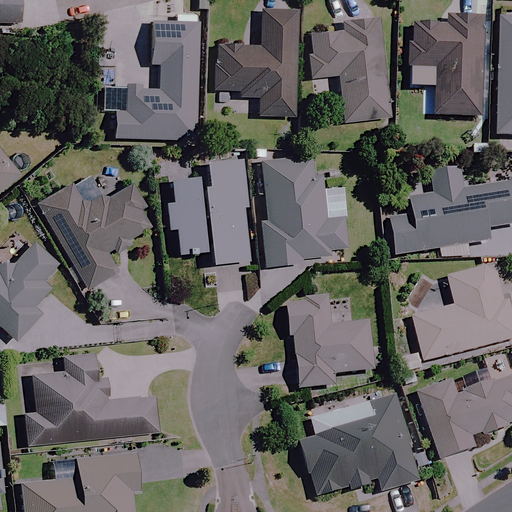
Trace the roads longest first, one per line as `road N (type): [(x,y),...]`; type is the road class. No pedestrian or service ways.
road 1 (residential): [(236,511),(213,411),(209,375),(217,347)]
road 2 (unknown): [(41,30),(166,0)]
